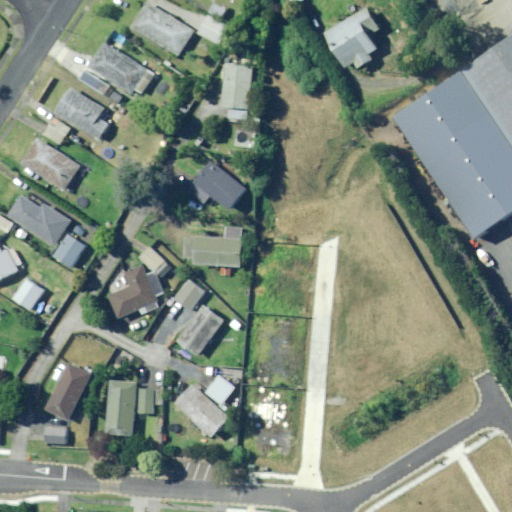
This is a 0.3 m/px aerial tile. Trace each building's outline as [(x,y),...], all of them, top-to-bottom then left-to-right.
[(190,45),(199,31),(199,29),(153,0),(151,3),(137,26),(182,54),(183,55),(188,47),(190,45)] [(213,11),(225,18),(230,9),(218,2),(213,11)] [(310,32),(312,31),(317,28),(301,2),(295,6),(294,7),(310,32)] [(360,69),(371,62),(373,61),(369,55),(379,49),(368,32),(372,30),(374,33),(379,30),(367,9),(341,24),(327,32),(324,35),(345,69),(348,67),(354,64),(358,70),(360,69)] [(204,34),(223,44),(232,26),(211,14),(210,16),(201,33),(202,33),(204,34)] [(511,37),(392,120),(475,241),(505,220),(511,215),(511,37)] [(148,65),(139,60),(110,41),(94,66),(129,88),(136,93),(152,68),(148,65)] [(257,106),(260,65),(233,63),(232,78),(231,95),(230,106),(235,106),(234,118),(253,120),(254,108),(257,108),(257,106)] [(105,81),(89,69),(83,78),(99,89),(105,81)] [(103,117),(109,108),(77,86),(61,111),(77,121),(104,139),(114,124),(103,117)] [(75,128),(73,127),(58,117),(52,126),(69,137),(74,128),(75,128)] [(64,144),(69,137),(52,126),(47,133),(64,144)] [(241,131),(240,145),(261,147),(262,133),(241,131)] [(37,168),(69,189),(85,165),(43,138),(27,162),(37,168)] [(250,184),(221,163),(217,160),(202,180),(194,191),(210,203),(217,194),(226,200),(238,210),(255,188),(250,184)] [(47,206),(30,195),(28,194),(18,209),(15,214),(14,215),(60,245),(74,225),(77,220),(49,202),(47,206)] [(18,223),(5,215),(1,212),(0,213),(0,224),(11,232),(17,224),(18,223)] [(91,245),(75,235),(74,234),(63,250),(62,251),(59,256),(76,267),(91,245)] [(23,269),(16,255),(13,249),(8,251),(0,236),(0,282),(4,280),(23,270),(23,269)] [(248,238),(240,238),(201,236),(200,238),(189,237),(188,257),(199,258),(199,264),(247,266),(248,238)] [(158,272),(168,260),(152,246),(150,248),(144,254),(142,257),(158,272)] [(123,319),(161,303),(163,302),(147,264),(129,271),(135,285),(113,295),(122,316),(123,319)] [(233,268),(223,267),(222,275),(232,275),(233,268)] [(25,287),(18,298),(35,309),(48,289),(30,278),(26,285),(25,287)] [(177,298),(195,311),(209,290),(192,278),(177,298)] [(183,339),(182,340),(204,356),(230,320),(209,304),(203,312),(183,339)] [(233,326),(240,331),(245,325),(238,320),(233,326)] [(129,357),(112,354),(109,369),(126,372),(129,357)] [(97,373),(88,369),(74,362),(51,410),(74,421),(78,414),(97,373)] [(228,405),(241,387),(225,374),(211,391),(228,405)] [(139,436),(142,382),(115,380),(111,434),(139,436)] [(212,433),(218,437),(236,417),(199,383),(181,404),(191,413),(212,433)] [(144,388),(143,413),(157,414),(158,389),(144,388)] [(49,443),(70,444),(71,429),(50,427),(49,433),(49,441),(49,443)] [(165,445),(159,445),(155,445),(154,454),(164,454),(165,445)]
